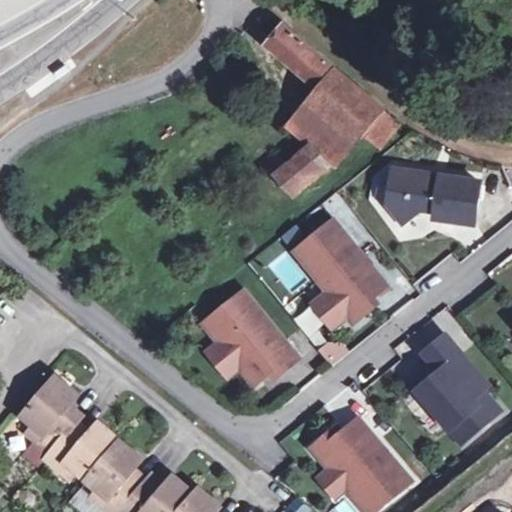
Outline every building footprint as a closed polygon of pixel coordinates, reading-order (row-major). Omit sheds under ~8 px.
[(319,87),(335,68),(287,25),(268,45),(319,87)] [(310,144),(328,162),(334,161),(381,109),(335,68),(319,87),(288,125),(310,144)] [(328,162),(310,144),(282,167),(300,187),(328,162)] [(395,169),(392,171),(388,204),(402,223),(420,208),(435,211),(434,217),(473,223),(479,181),(395,169)] [(388,287),(333,219),(293,251),(326,291),(347,317),(351,323),(377,302),(374,298),(388,287)] [(244,289),(203,322),(218,341),(239,366),(253,384),(268,372),(274,367),(278,373),(298,358),(244,289)] [(326,291),(311,303),(332,329),(347,317),(326,291)] [(338,365),(349,346),(329,336),(319,355),(338,365)] [(487,385),(449,340),(427,358),(438,371),(415,390),(459,443),(498,411),(481,390),(487,385)] [(218,341),(207,350),(227,376),(239,366),(218,341)] [(274,367),(268,372),(273,378),(278,373),(274,367)] [(68,462),(79,472),(90,481),(101,490),(111,498),(105,506),(112,511),(122,511),(123,511),(122,511),(219,511),(223,508),(201,489),(197,494),(176,476),(167,486),(154,475),(150,479),(137,468),(145,458),(103,421),(94,431),(82,420),(87,415),(74,403),(81,394),(61,376),(26,417),(37,426),(47,435),(41,442),(54,453),(49,458),(62,469),(68,462)] [(330,430),(310,447),(327,468),(344,489),(363,511),(371,511),(410,480),(358,417),(341,431),(335,436),(330,430)] [(337,425),(330,430),(335,436),(341,431),(337,425)] [(47,435),(37,426),(30,433),(41,442),(47,435)] [(73,478),(79,472),(68,462),(62,469),(73,478)] [(327,468),(317,477),(334,497),(344,489),(327,468)] [(95,497),(105,506),(111,498),(101,490),(95,497)]
